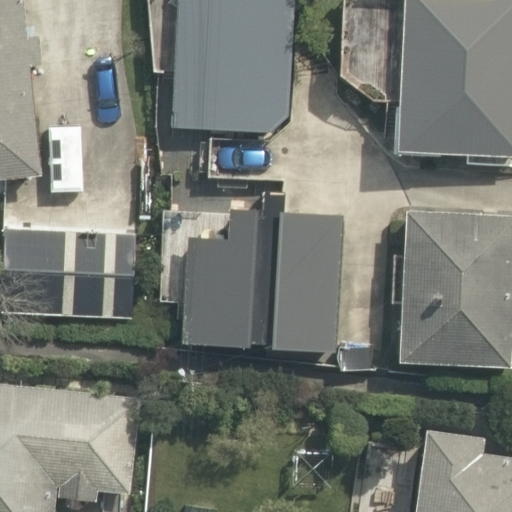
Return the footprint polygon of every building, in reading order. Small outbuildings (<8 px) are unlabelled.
[(15,0),(0,0),(0,176),(28,175),(22,74),(41,73),(39,32),(17,33),(15,0)] [(293,0),(177,0),(168,126),(284,134),(293,0)] [(511,0),(398,0),(388,148),(511,157),(511,0)] [(225,203),(221,240),(180,236),(171,336),(243,343),(334,351),(347,214),(225,203)] [(511,274),(511,213),(404,205),(392,366),(505,374),(511,274)] [(132,389),(0,377),(0,511),(50,511),(52,494),(92,498),(93,489),(123,492),(132,389)] [(511,511),(511,452),(425,442),(417,511),(511,511)]
